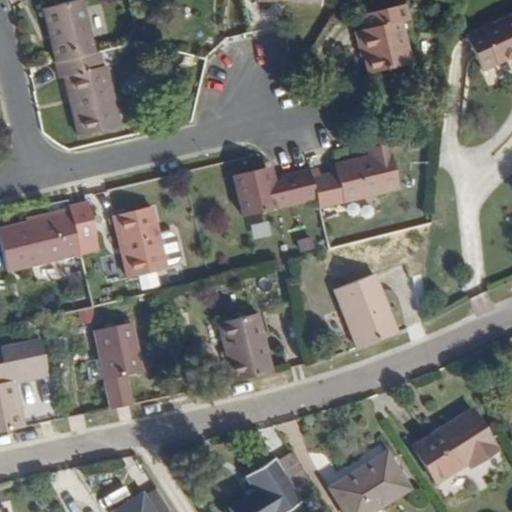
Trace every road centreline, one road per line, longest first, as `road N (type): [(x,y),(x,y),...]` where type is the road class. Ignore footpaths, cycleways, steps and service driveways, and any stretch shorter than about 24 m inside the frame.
road 1 (residential): [(511,316),(410,357),(122,432)]
road 2 (residential): [(297,114),(32,172)]
road 3 (residential): [(0,42),(32,172)]
road 4 (unknown): [(265,400),(334,511)]
road 5 (residential): [(122,432),(0,461)]
